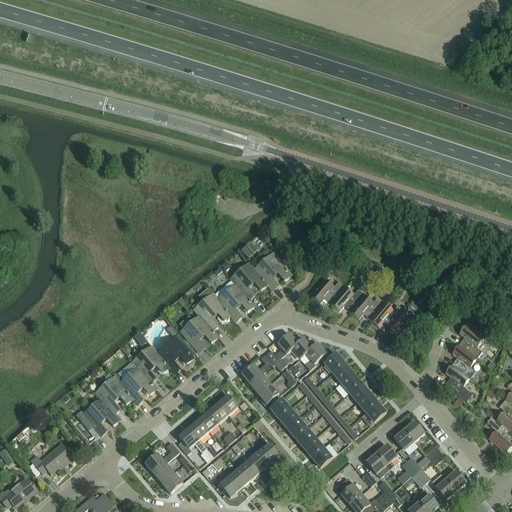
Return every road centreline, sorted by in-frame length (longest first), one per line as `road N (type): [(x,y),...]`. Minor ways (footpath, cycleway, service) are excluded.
road 1 (motorway): [(0,10),(511,169)]
road 2 (unclassified): [(511,230),(255,145),(0,77)]
road 3 (motorway): [(511,126),(109,0)]
road 4 (residential): [(101,463),(279,313)]
road 5 (residential): [(279,313),(384,355),(417,389)]
road 6 (residential): [(423,395),(506,489)]
